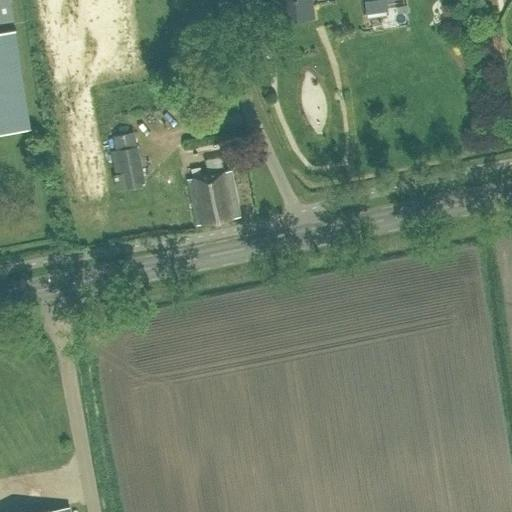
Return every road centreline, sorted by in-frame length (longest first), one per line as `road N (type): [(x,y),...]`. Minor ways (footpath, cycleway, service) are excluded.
road 1 (secondary): [(55,287),(305,237)]
road 2 (unclassified): [(305,237),(240,81),(223,0)]
road 3 (unclassified): [(94,511),(55,287)]
road 4 (secondary): [(305,237),(511,195)]
